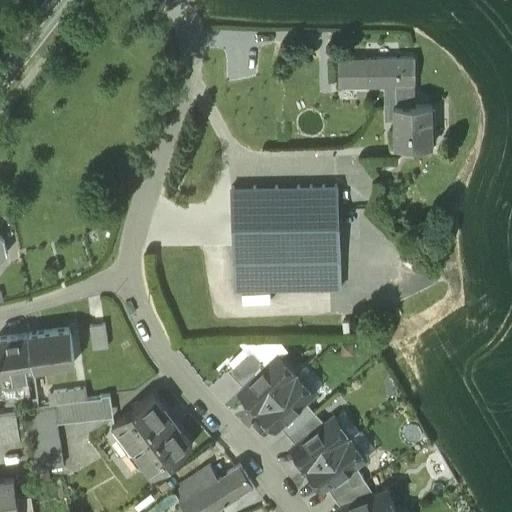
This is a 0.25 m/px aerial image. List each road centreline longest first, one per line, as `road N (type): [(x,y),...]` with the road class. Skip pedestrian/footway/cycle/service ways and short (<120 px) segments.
road 1 (residential): [(300,511),(263,453),(158,351),(121,279)]
road 2 (residential): [(121,279),(186,64),(167,0)]
road 3 (residential): [(0,318),(121,279)]
